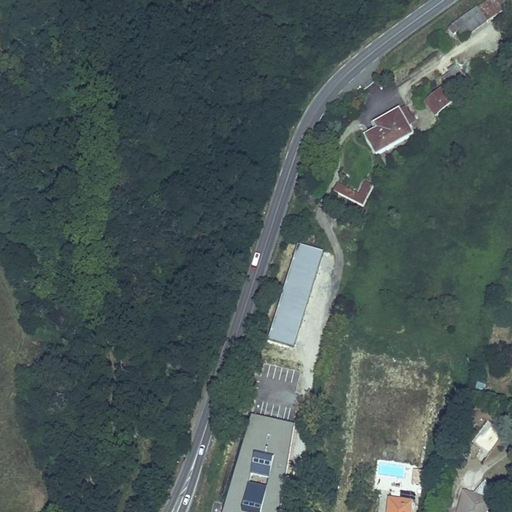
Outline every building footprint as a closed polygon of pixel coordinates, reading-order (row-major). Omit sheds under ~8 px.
[(464,40),(488,23),(477,9),(453,26),(458,32),(464,40)] [(458,32),(453,26),(449,30),(454,36),(458,32)] [(459,40),(454,36),(449,30),(444,35),(453,45),(459,40)] [(467,80),(456,65),(448,70),(450,73),(443,78),(453,91),(467,80)] [(435,100),(446,92),(444,89),(433,97),(435,100)] [(436,115),(453,101),(446,92),(435,100),(433,97),(426,103),(436,115)] [(414,123),(406,108),(400,111),(409,126),(411,125),(414,123)] [(377,156),(414,135),(410,128),(413,127),(411,125),(409,126),(400,111),(383,120),(386,126),(379,130),(367,137),(377,156)] [(386,126),(383,120),(376,124),(379,130),(386,126)] [(361,197),(341,187),(340,190),(342,191),(340,195),(364,207),(374,187),(367,183),(361,197)] [(323,253),(298,246),(270,341),(295,349),(323,253)] [(349,361),(352,353),(340,349),(337,357),(349,361)] [(482,395),(486,385),(478,383),(475,393),(482,395)] [(280,511),(294,424),(253,415),(223,511),(280,511)] [(422,482),(423,470),(406,468),(405,480),(422,482)] [(491,492),(485,479),(473,494),(473,497),(489,501),(490,498),(491,492)] [(409,511),(410,507),(413,507),(415,493),(401,492),(401,500),(394,499),(392,511),(409,511)] [(462,511),(467,495),(473,497),(473,494),(464,492),(458,511),(462,511)] [(486,511),(489,501),(473,497),(467,495),(462,511),(486,511)]
